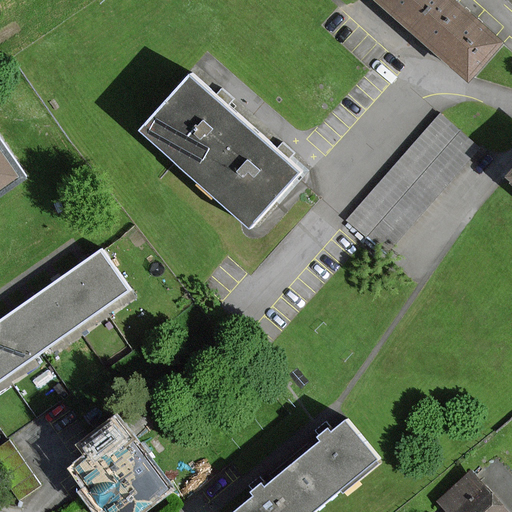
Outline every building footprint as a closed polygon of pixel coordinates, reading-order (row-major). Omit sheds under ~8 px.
[(376,0),(468,81),(500,44),(450,0),(376,0)] [(139,134),(192,180),(243,121),(190,75),(139,134)] [(442,115),(350,223),(393,260),(486,151),(442,115)] [(245,226),(296,168),(243,121),(192,180),(245,226)] [(0,192),(20,180),(0,149),(0,192)] [(511,162),(500,177),(511,186),(511,162)] [(0,379),(126,289),(100,252),(87,262),(59,281),(33,300),(0,323),(0,379)] [(234,511),(312,511),(377,460),(345,421),(327,437),(258,493),(234,511)] [(86,447),(94,457),(80,468),(95,489),(88,494),(99,509),(104,505),(109,511),(134,511),(163,491),(115,426),(86,447)] [(495,511),(470,477),(442,498),(451,511),(495,511)]
